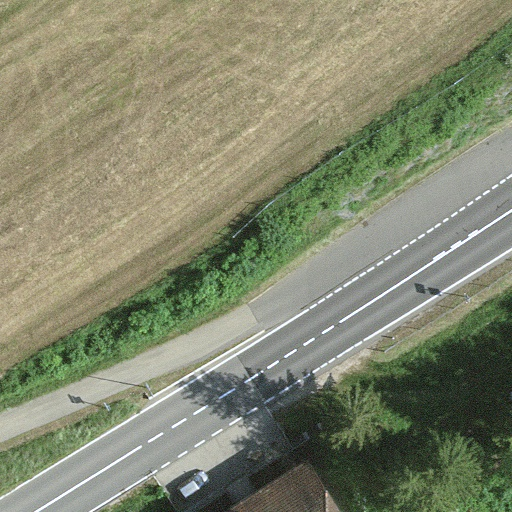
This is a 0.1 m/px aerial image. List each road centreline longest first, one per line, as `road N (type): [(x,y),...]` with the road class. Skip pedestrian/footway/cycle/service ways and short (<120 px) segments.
road 1 (residential): [(0,433),(312,294),(398,290)]
road 2 (primary): [(398,290),(44,511)]
road 3 (primary): [(511,217),(398,290)]
